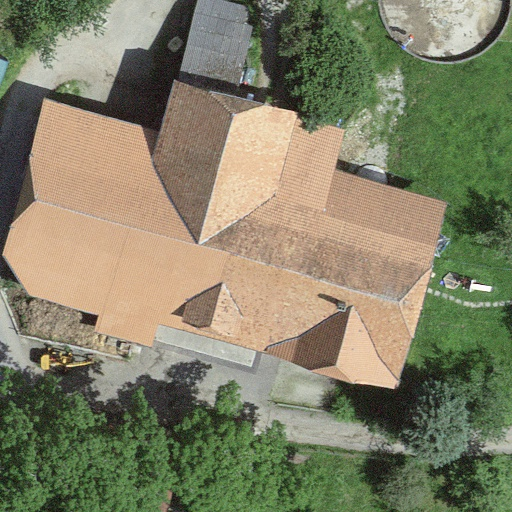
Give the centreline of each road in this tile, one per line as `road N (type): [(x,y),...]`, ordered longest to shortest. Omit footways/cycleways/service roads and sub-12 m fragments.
road 1 (track): [(511,436),(399,440),(130,400),(0,352)]
road 2 (unclassified): [(46,511),(0,386)]
